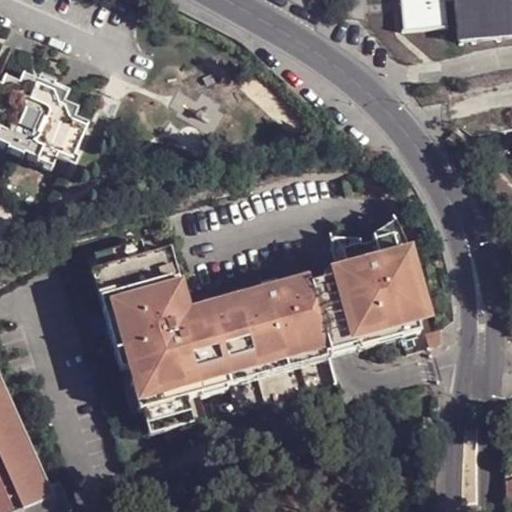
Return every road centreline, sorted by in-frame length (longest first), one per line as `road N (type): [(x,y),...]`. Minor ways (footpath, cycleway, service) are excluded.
road 1 (tertiary): [(485,511),(493,319),(486,280),(451,201)]
road 2 (tertiary): [(451,201),(471,321),(454,511)]
road 3 (tertiary): [(221,0),(348,73),(399,123),(451,201)]
